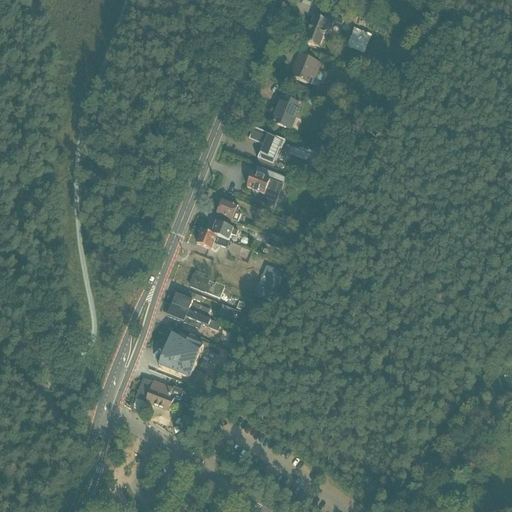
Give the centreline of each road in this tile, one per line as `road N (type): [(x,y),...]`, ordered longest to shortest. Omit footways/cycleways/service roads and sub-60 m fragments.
road 1 (secondary): [(157,277),(268,0)]
road 2 (residential): [(262,511),(112,415)]
road 3 (secondary): [(112,415),(157,277)]
road 4 (secondary): [(157,277),(99,408)]
